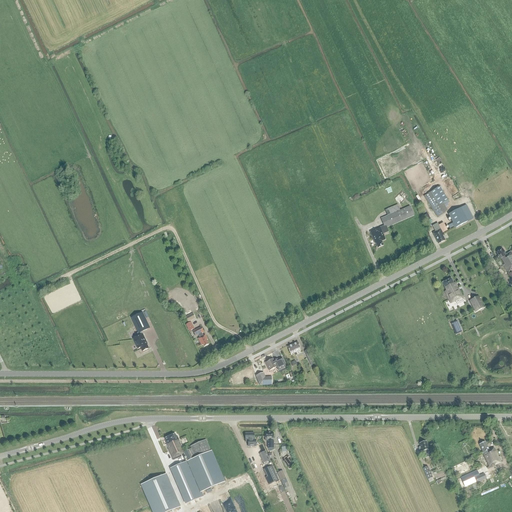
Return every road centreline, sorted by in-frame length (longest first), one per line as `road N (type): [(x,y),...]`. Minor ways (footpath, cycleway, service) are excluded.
road 1 (tertiary): [(0,373),(209,369),(511,214)]
road 2 (tertiary): [(511,416),(147,418),(0,456)]
road 3 (track): [(38,288),(167,227),(212,319),(248,351)]
